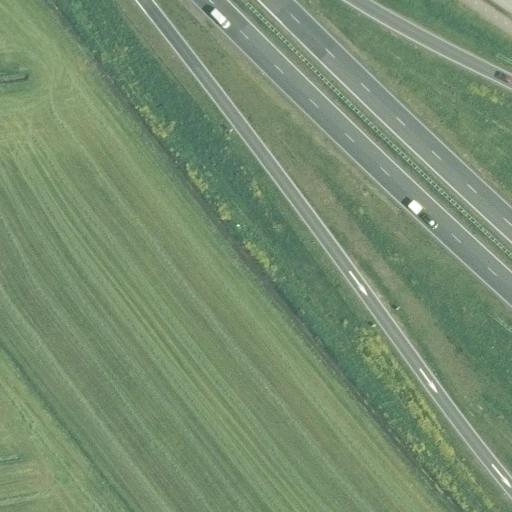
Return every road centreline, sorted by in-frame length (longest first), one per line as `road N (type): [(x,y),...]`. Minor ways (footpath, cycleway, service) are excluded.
road 1 (trunk): [(142,0),(511,492)]
road 2 (trunk): [(209,0),(511,286)]
road 3 (trunk): [(511,224),(277,0)]
road 4 (trunk): [(511,81),(358,0)]
